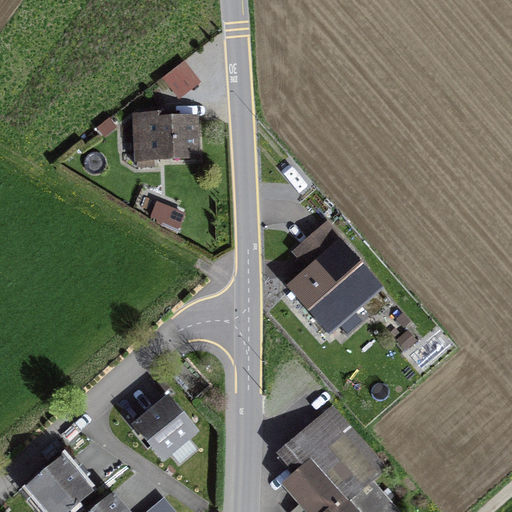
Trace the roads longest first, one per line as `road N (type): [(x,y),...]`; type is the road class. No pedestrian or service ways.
road 1 (tertiary): [(245,312),(235,0)]
road 2 (residential): [(0,486),(170,333),(209,315),(245,312)]
road 3 (track): [(0,144),(245,289)]
road 4 (tertiary): [(244,511),(245,312)]
